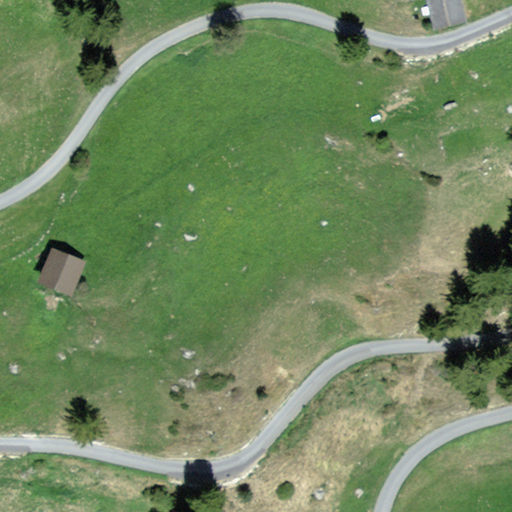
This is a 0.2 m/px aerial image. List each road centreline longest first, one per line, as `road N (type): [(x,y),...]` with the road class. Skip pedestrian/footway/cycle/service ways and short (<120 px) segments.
road 1 (unclassified): [(0,203),(51,169),(134,62),(213,20),(283,10),(406,44),(452,38),(511,13)]
road 2 (unclassified): [(511,335),(350,355),(243,457),(210,468),(0,445)]
road 3 (unclassified): [(382,511),(418,450),(457,427),(511,412)]
